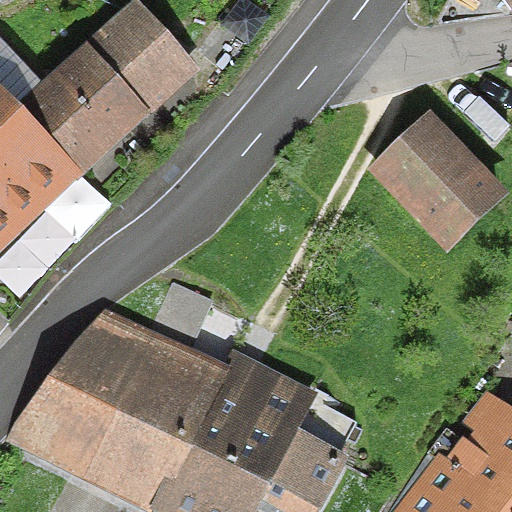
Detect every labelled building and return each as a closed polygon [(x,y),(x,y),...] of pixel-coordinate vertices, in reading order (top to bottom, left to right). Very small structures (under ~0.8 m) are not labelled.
[(511,0),(496,0),(506,11),(511,5),(511,0)] [(65,176),(181,71),(133,15),(40,98),(16,120),(65,176)] [(32,206),(65,176),(16,120),(40,98),(0,55),(0,224),(26,198),(32,206)] [(426,126),(374,174),(443,248),(495,199),(426,126)] [(156,496),(154,501),(177,511),(250,511),(259,495),(290,511),(309,511),(336,464),(288,437),(307,402),(259,379),(260,375),(230,360),(221,378),(180,358),(206,304),(168,285),(142,340),(96,318),(13,426),(156,496)] [(511,511),(511,424),(491,410),(444,470),(442,472),(495,509),(492,511),(511,511)] [(424,457),(388,511),(492,511),(495,509),(442,472),(444,470),(424,457)]
